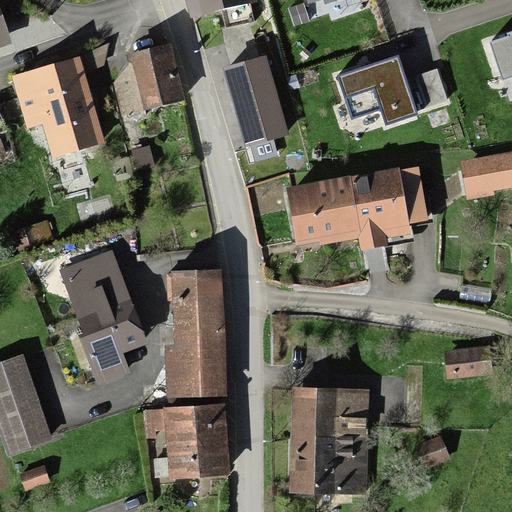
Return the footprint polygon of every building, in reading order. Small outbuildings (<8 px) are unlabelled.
[(511,33),(488,41),(502,81),(511,78),(511,33)] [(165,40),(133,48),(146,99),(177,91),(165,40)] [(267,54),(221,67),(248,164),(279,156),(274,139),(289,135),(267,54)] [(102,132),(78,55),(18,73),(32,119),(47,114),(57,146),(102,132)] [(417,113),(398,56),(336,76),(350,119),(381,109),(386,123),(417,113)] [(511,150),(460,160),(467,201),(496,196),(495,191),(511,187),(511,150)] [(418,163),(285,187),(295,246),(320,242),(321,245),(359,238),(361,250),(386,245),(384,237),(412,232),(411,224),(428,221),(418,163)] [(137,336),(110,259),(49,280),(64,322),(76,318),(97,377),(123,368),(115,344),(137,336)] [(222,269),(169,268),(170,385),(224,385),(222,269)] [(23,354),(0,361),(0,424),(9,452),(51,438),(23,354)] [(294,385),(292,478),(362,479),(364,387),(294,385)] [(227,467),(225,399),(151,402),(152,434),(170,433),(171,469),(227,467)]
